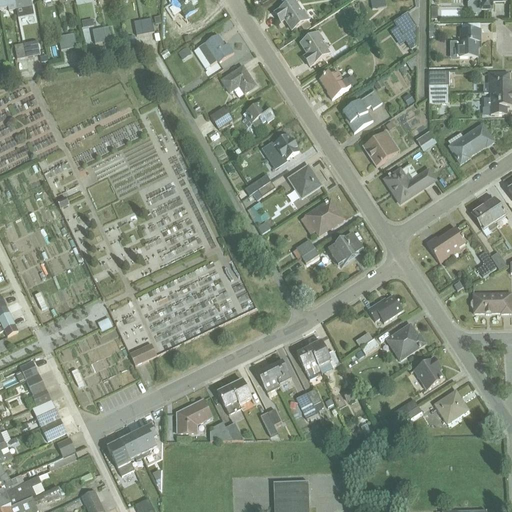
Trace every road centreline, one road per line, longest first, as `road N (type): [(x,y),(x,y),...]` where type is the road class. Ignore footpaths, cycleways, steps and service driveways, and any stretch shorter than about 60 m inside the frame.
road 1 (residential): [(403,261),(304,326),(85,434)]
road 2 (residential): [(230,0),(390,240)]
road 3 (residential): [(390,240),(511,160)]
